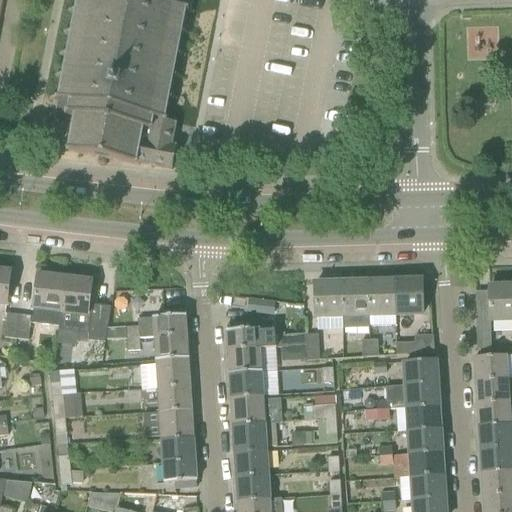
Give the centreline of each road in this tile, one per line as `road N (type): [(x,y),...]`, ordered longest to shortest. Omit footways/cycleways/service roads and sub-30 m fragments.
road 1 (tertiary): [(420,201),(185,205),(0,183)]
road 2 (residential): [(459,511),(436,235)]
road 3 (residential): [(198,239),(217,511)]
road 4 (tertiary): [(198,239),(436,235)]
road 5 (residential): [(420,201),(414,0)]
road 6 (tertiary): [(0,216),(198,239)]
